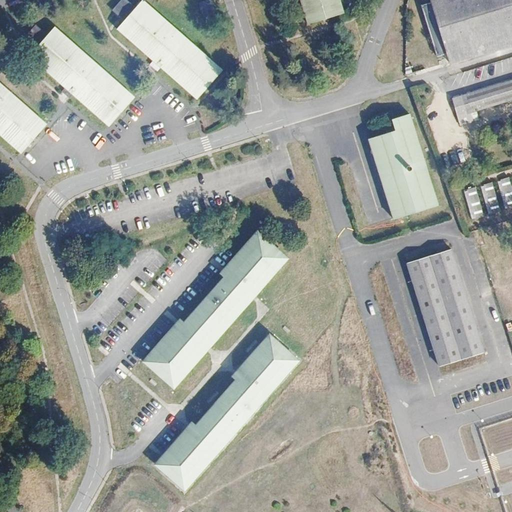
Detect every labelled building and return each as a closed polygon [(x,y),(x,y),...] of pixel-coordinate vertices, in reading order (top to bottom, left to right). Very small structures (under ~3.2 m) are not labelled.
[(126,14),(119,22),(203,94),(235,60),(162,0),(139,0),(138,0),(116,0),(113,4),(126,14)] [(343,0),(301,0),(310,26),(347,12),(343,0)] [(511,43),(511,0),(431,0),(451,62),(511,43)] [(41,45),(30,55),(116,128),(147,93),(63,20),(54,30),(43,20),(29,35),(41,45)] [(0,143),(20,161),(55,121),(0,74),(0,143)] [(511,81),(455,99),(461,120),(511,104),(511,81)] [(397,134),(370,143),(393,217),(442,201),(413,115),(394,121),(397,134)] [(475,214),(483,212),(477,187),(469,189),(475,214)] [(176,320),(138,362),(168,390),(286,262),(256,234),(217,274),(221,278),(181,324),(176,320)] [(458,249),(411,264),(443,366),(491,352),(458,249)] [(429,350),(436,348),(430,333),(424,335),(429,350)] [(157,464),(187,493),(302,360),(272,335),(157,464)] [(473,457),(484,454),(482,448),(471,451),(473,457)] [(490,511),(488,503),(465,510),(465,511),(490,511)]
